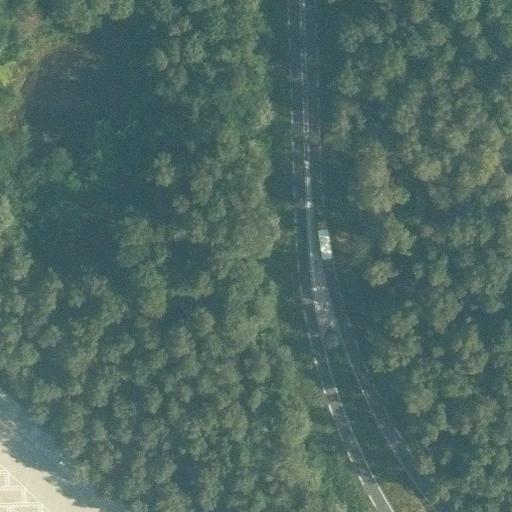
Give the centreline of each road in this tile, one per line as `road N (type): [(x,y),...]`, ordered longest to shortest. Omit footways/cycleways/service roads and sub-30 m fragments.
road 1 (secondary): [(318,291),(300,0)]
road 2 (secondary): [(444,511),(387,428),(318,291)]
road 3 (secondary): [(318,291),(320,355),(344,432),(385,511)]
